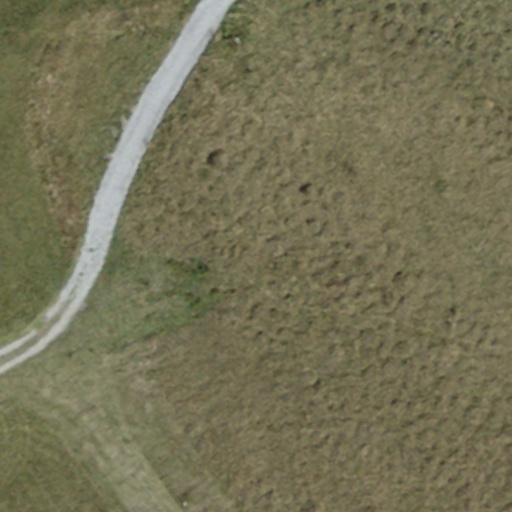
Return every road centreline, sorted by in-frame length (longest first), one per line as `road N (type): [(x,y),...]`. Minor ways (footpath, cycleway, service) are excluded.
road 1 (track): [(214,0),(149,114),(69,307),(0,363)]
road 2 (track): [(189,0),(117,18),(67,63),(54,116),(83,270)]
